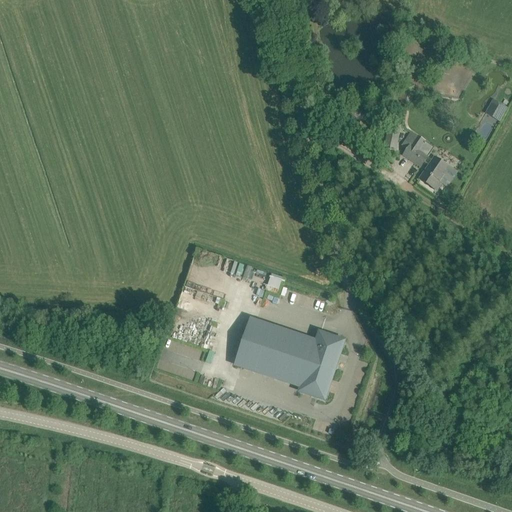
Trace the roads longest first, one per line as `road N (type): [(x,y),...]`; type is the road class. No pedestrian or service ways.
road 1 (secondary): [(422,511),(0,372)]
road 2 (unclassified): [(333,511),(140,449),(0,415)]
road 3 (unclassified): [(348,311),(273,0)]
